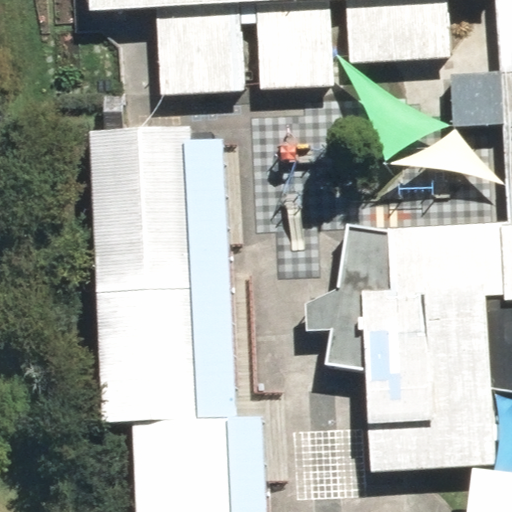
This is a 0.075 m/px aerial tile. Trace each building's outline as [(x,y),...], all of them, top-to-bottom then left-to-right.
[(92,0),(94,20),(437,0),(92,0)] [(495,66),(449,66),(450,133),(496,132),(495,66)] [(190,134),(87,142),(100,430),(203,429),(190,134)] [(511,225),(400,231),(348,223),(337,289),(305,305),(307,330),(330,331),(324,365),(366,371),(371,472),(494,465),(485,299),(511,297),(511,225)] [(231,511),(227,429),(132,433),(135,511),(231,511)] [(511,511),(511,471),(478,469),(472,511),(511,511)]
